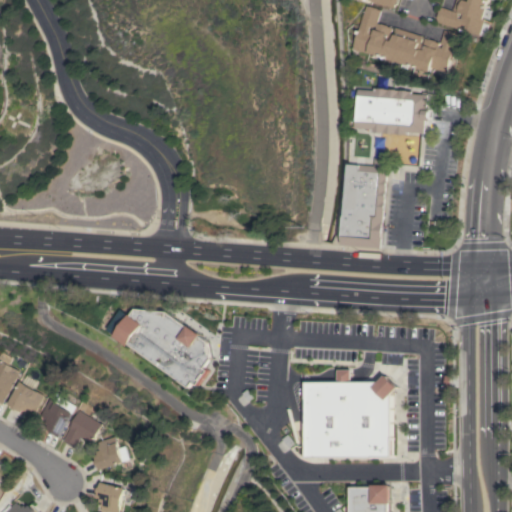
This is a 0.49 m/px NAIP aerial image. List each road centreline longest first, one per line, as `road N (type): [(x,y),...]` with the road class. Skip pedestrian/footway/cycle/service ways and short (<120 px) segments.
road 1 (secondary): [(397,278),(0,256)]
road 2 (residential): [(170,266),(168,170),(153,149),(77,104),(31,0)]
road 3 (residential): [(308,0),(320,32),(323,152),(308,274)]
road 4 (tertiary): [(479,283),(466,319),(468,511)]
road 5 (tertiary): [(493,511),(491,316),(479,283)]
road 6 (tertiary): [(479,283),(489,148),(511,78)]
